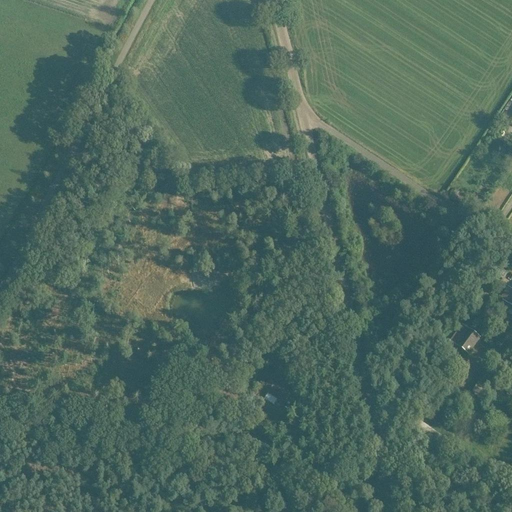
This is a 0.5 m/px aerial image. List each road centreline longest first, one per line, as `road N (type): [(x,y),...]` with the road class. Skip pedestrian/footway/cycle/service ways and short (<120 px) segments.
road 1 (unclassified): [(400,511),(273,0)]
road 2 (unclassified): [(0,289),(152,0)]
road 3 (track): [(511,250),(299,109)]
